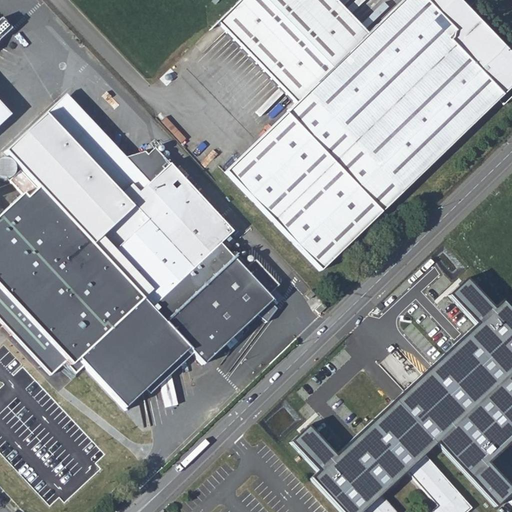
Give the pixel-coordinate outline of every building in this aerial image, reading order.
[(239,0),(215,23),(296,102),(288,111),(289,112),(226,172),(319,270),(511,85),(511,41),(507,46),(469,8),(461,0),(403,0),(378,25),(377,23),(367,32),(337,0),(239,0)] [(0,127),(11,117),(0,105),(0,43),(4,39),(0,35),(0,127)] [(68,93),(62,98),(91,130),(97,125),(68,93)] [(14,451),(20,458),(12,465),(23,477),(25,475),(34,485),(28,491),(45,510),(68,490),(73,491),(74,483),(135,428),(122,414),(145,393),(189,354),(195,360),(201,366),(271,303),(267,298),(278,288),(254,262),(243,272),(219,245),(232,234),(170,164),(169,165),(166,162),(159,168),(162,172),(149,183),(104,132),(99,127),(97,125),(91,130),(62,98),(6,146),(38,181),(27,191),(22,186),(0,207),(0,318),(18,337),(0,351),(0,461),(0,462),(6,457),(14,451)] [(112,115),(99,127),(104,132),(117,120),(112,115)] [(335,449),(307,420),(290,436),(320,466),(312,474),(343,511),(360,511),(366,508),(370,511),(460,511),(473,501),(428,451),(438,440),(496,502),(511,484),(511,483),(489,454),(511,433),(511,304),(503,295),(495,302),(467,273),(450,288),(479,317),(335,449)] [(314,293),(309,289),(303,295),(307,299),(314,293)] [(324,307),(320,303),(313,310),(317,314),(324,307)] [(189,354),(145,393),(151,400),(195,360),(189,354)] [(124,440),(96,465),(109,480),(137,455),(124,440)] [(6,457),(12,465),(20,458),(14,451),(6,457)]
